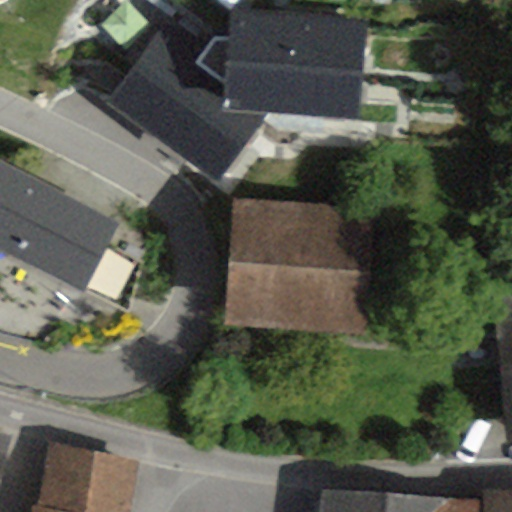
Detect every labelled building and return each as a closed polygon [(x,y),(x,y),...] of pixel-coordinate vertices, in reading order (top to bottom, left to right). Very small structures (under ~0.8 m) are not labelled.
[(370,18),(237,12),(235,37),(233,84),(273,111),(365,115),(370,18)] [(233,84),(235,37),(217,37),(207,51),(167,24),(111,104),(224,182),(273,111),(233,84)] [(125,222),(4,159),(0,165),(0,247),(132,316),(145,262),(114,245),(125,222)] [(237,199),(230,325),(372,333),(379,207),(237,199)] [(511,295),(500,296),(511,428),(511,295)] [(459,426),(505,423),(499,350),(453,353),(459,426)] [(0,495),(16,435),(0,430),(0,495)] [(34,503),(32,511),(131,511),(141,461),(52,444),(40,504),(34,503)] [(327,489),(324,511),(511,511),(511,488),(486,489),(487,499),(450,500),(327,489)]
